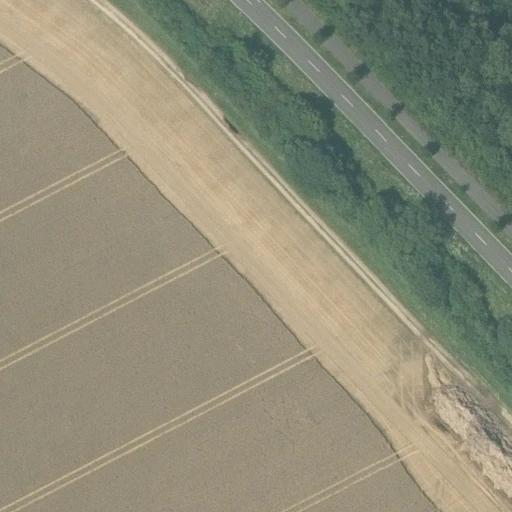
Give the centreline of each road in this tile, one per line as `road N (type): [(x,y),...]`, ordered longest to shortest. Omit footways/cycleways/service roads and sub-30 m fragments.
road 1 (track): [(511,432),(166,68),(89,0)]
road 2 (unclassified): [(239,0),(511,276)]
